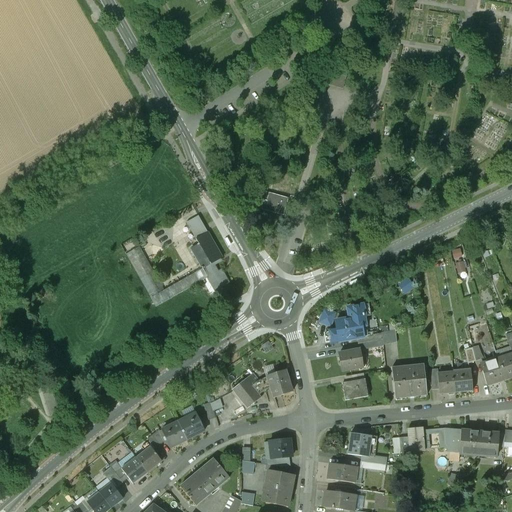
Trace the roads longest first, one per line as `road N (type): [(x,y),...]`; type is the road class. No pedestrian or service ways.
road 1 (tertiary): [(108,0),(250,254)]
road 2 (tertiary): [(3,511),(91,432),(230,334)]
road 3 (residential): [(131,511),(189,456),(232,432),(309,420)]
road 4 (track): [(178,126),(0,229)]
road 5 (residential): [(326,282),(511,193)]
road 6 (residential): [(309,420),(511,404)]
